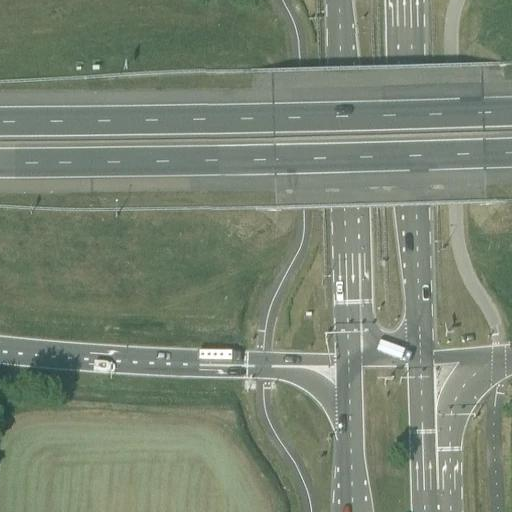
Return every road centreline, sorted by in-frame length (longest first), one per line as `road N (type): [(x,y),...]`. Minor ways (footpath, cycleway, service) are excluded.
road 1 (motorway): [(511,113),(0,122)]
road 2 (motorway): [(0,162),(511,154)]
road 3 (primary): [(339,0),(349,362)]
road 4 (primary): [(421,360),(411,0)]
road 5 (motorway): [(0,342),(349,362)]
road 6 (motorway): [(498,358),(449,423),(430,500)]
road 7 (primary): [(349,362),(351,511)]
road 8 (primary): [(430,500),(421,360)]
